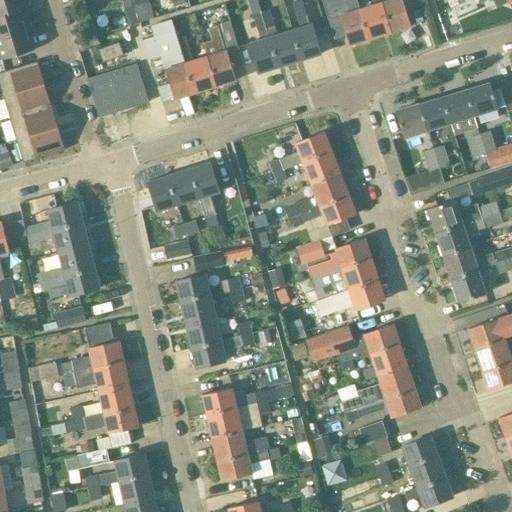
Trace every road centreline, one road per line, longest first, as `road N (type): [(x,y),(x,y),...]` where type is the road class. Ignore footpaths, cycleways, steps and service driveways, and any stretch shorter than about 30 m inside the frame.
road 1 (residential): [(500,511),(353,87)]
road 2 (residential): [(191,511),(113,163)]
road 3 (residential): [(113,163),(306,102)]
road 4 (residential): [(94,169),(59,45),(55,0)]
